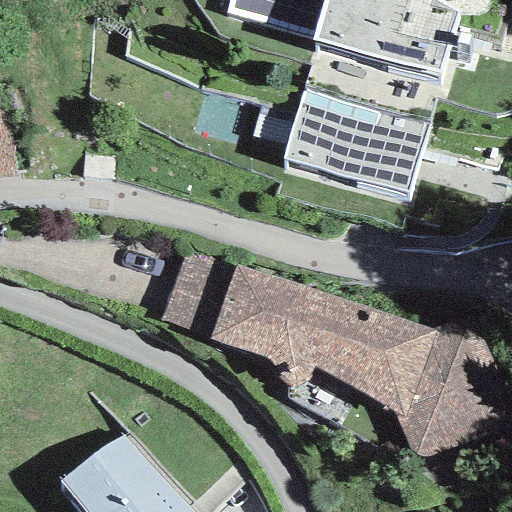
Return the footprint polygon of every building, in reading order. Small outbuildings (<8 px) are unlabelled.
[(323,0),(312,40),(440,76),(460,15),(456,12),(442,1),(439,0),(323,0)] [(301,91),(283,159),(407,193),(428,124),(301,91)] [(0,177),(30,173),(18,104),(0,107),(0,177)] [(208,336),(233,269),(184,252),(160,319),(208,336)] [(431,330),(235,265),(233,269),(208,336),(206,339),(271,362),(273,372),(278,378),(284,383),(294,384),(302,382),(308,378),(313,367),(394,415),(411,451),(418,456),(426,457),(511,430),(511,408),(472,315),(448,324),(431,330)] [(194,511),(124,435),(59,482),(83,511),(194,511)]
